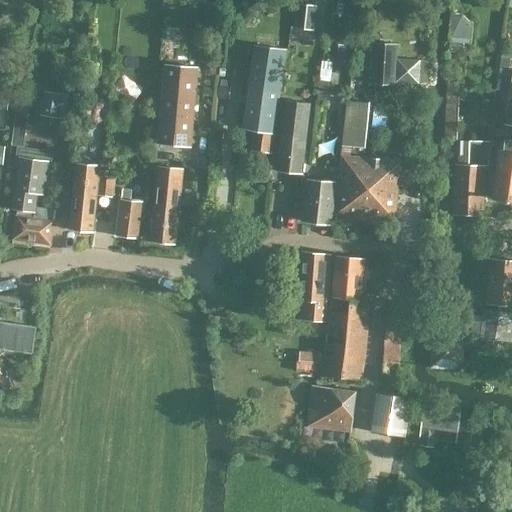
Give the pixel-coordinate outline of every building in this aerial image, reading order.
[(271,16),(272,0),(248,0),(248,14),(271,16)] [(313,32),(315,8),(299,6),(297,30),(313,32)] [(470,45),(471,25),(463,18),(452,15),(451,43),(470,45)] [(395,85),(397,62),(398,47),(373,46),(371,86),(395,87),(395,85)] [(280,96),(287,52),(255,48),(248,92),(280,96)] [(511,71),(509,71),(511,57),(502,56),(496,92),(508,94),(503,127),(511,128),(511,71)] [(426,87),(428,63),(397,62),(395,85),(426,87)] [(327,104),(332,64),(322,63),(317,103),(327,104)] [(190,149),(197,70),(165,67),(158,147),(190,149)] [(457,142),(459,98),(456,94),(456,85),(448,85),(445,142),(457,142)] [(0,86),(0,109),(9,111),(12,88),(0,86)] [(272,156),(280,96),(248,92),(243,131),(254,133),(251,153),(272,156)] [(65,122),(69,98),(45,94),(41,117),(65,122)] [(302,176),(310,106),(285,103),(277,173),(302,176)] [(365,151),(369,121),(371,106),(348,104),(342,149),(365,151)] [(388,108),(371,106),(369,121),(386,123),(388,108)] [(483,219),(486,167),(488,167),(490,144),(469,143),(469,158),(459,158),(459,166),(456,167),(454,217),(483,219)] [(511,154),(497,153),(496,164),(496,166),(496,176),(495,176),(495,177),(495,187),(494,187),(494,189),(493,202),(511,203),(511,154)] [(395,223),(399,190),(401,164),(341,158),(335,217),(395,223)] [(35,209),(37,196),(43,197),(48,164),(20,159),(12,212),(17,212),(13,241),(51,247),(56,212),(35,209)] [(93,234),(97,198),(100,167),(77,165),(70,232),(93,234)] [(168,248),(176,173),(154,170),(145,245),(168,248)] [(114,199),(116,179),(100,177),(98,198),(114,199)] [(336,184),(332,184),(308,181),(303,224),(331,226),(336,184)] [(139,240),(144,203),(131,202),(132,192),(123,191),(117,238),(139,240)] [(327,319),(331,258),(303,255),(300,303),(302,303),(301,316),(300,321),(326,324),(327,319)] [(362,382),(370,304),(361,303),(364,261),(336,258),(333,299),(331,299),(322,378),(362,382)] [(511,263),(490,261),(486,306),(498,307),(498,312),(485,311),(484,318),(473,316),(471,339),(511,344),(511,263)] [(405,326),(408,306),(395,305),(393,324),(405,326)] [(0,350),(32,355),(36,329),(0,323),(0,350)] [(397,384),(401,331),(384,330),(381,383),(397,384)] [(431,370),(463,371),(464,339),(431,339),(431,370)] [(298,371),(321,373),(323,354),(300,351),(298,371)] [(493,382),(497,373),(487,368),(483,378),(493,382)] [(351,434),(356,393),(313,387),(308,429),(351,434)] [(404,439),(410,400),(378,395),(372,435),(404,439)] [(456,445),(461,412),(438,409),(437,417),(423,415),(419,440),(425,441),(425,446),(437,448),(437,443),(456,445)] [(495,502),(500,467),(458,462),(455,494),(486,499),(486,501),(495,502)]
